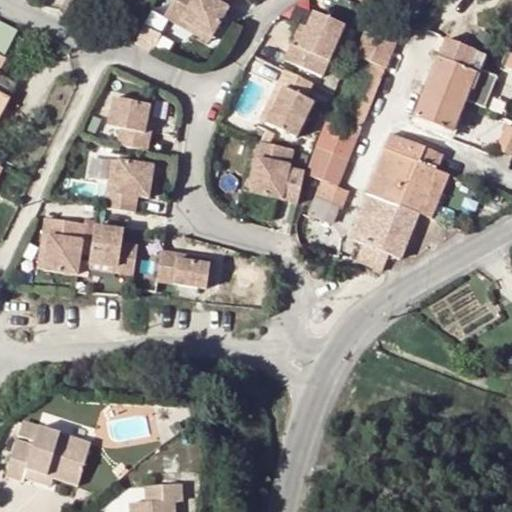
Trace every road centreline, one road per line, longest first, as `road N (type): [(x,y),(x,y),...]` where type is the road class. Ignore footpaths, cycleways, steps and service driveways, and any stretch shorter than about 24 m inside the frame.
road 1 (residential): [(212,92),(189,193),(211,224),(291,252),(277,358)]
road 2 (residential): [(0,360),(142,347),(277,358)]
road 3 (residential): [(0,1),(212,92)]
road 4 (residential): [(511,226),(389,298),(329,361)]
road 5 (residential): [(318,386),(282,511)]
